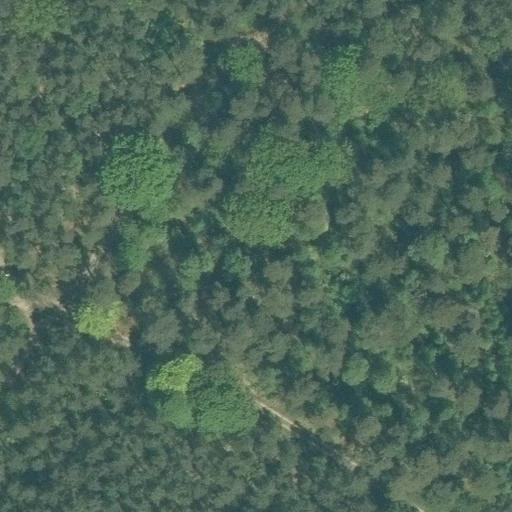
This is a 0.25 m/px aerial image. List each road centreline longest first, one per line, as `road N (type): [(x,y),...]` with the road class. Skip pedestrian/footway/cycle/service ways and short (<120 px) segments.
road 1 (track): [(3,298),(51,316),(130,194),(205,101),(273,27),(319,0)]
road 2 (track): [(51,316),(245,403),(407,511)]
